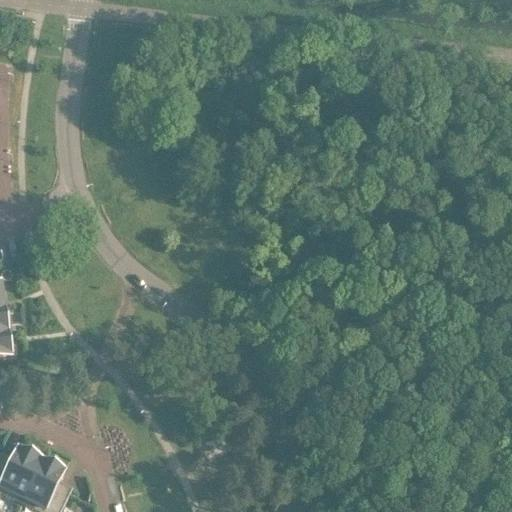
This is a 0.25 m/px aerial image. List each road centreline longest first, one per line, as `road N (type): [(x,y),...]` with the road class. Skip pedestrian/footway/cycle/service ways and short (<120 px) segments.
road 1 (residential): [(291,511),(280,431),(257,385),(121,263),(77,201)]
road 2 (residential): [(77,201),(67,115),(80,9)]
road 3 (residential): [(0,424),(27,425),(80,451),(99,473),(110,511)]
